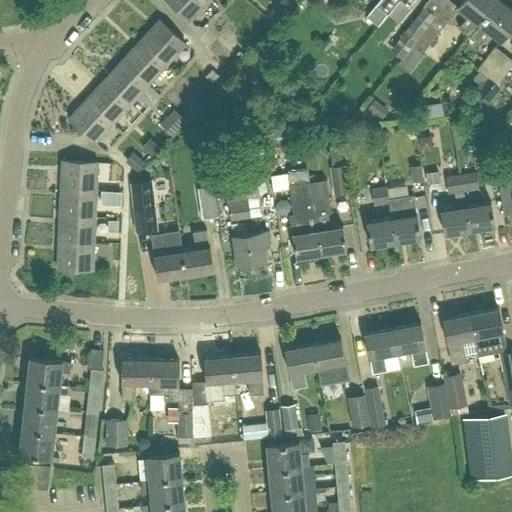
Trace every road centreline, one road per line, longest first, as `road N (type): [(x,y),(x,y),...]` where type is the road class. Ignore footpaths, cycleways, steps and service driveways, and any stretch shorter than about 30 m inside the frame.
road 1 (residential): [(0,305),(134,318),(221,315),(511,262)]
road 2 (residential): [(0,244),(12,130),(42,46)]
road 3 (residential): [(246,511),(241,453),(222,447),(206,456),(212,511)]
